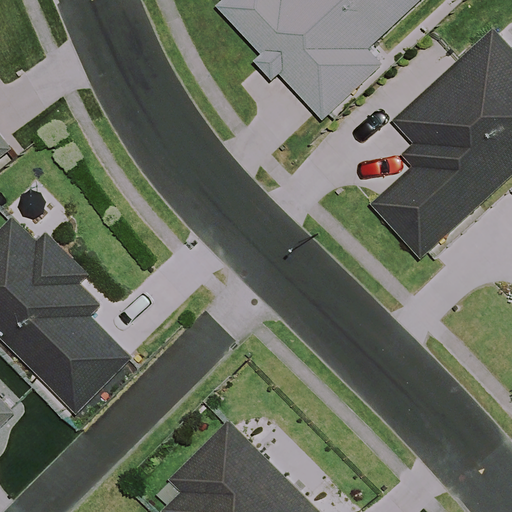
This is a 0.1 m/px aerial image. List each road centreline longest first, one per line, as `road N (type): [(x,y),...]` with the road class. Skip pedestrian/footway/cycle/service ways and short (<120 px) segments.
road 1 (residential): [(280,264),(33,511)]
road 2 (residential): [(280,264),(456,436),(511,505)]
road 3 (residential): [(98,0),(133,85),(202,189),(280,264)]
